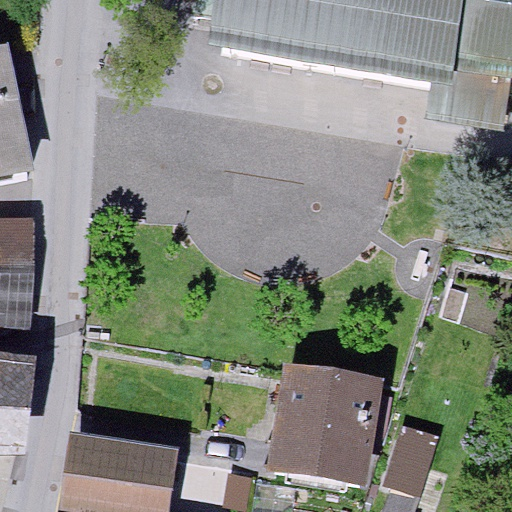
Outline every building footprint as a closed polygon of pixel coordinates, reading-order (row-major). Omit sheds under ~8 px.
[(511,0),(206,0),(195,70),(425,109),(421,131),(470,139),(476,106),(511,112),(511,0)] [(0,187),(21,184),(0,80),(0,187)] [(15,242),(0,242),(0,336),(16,337),(15,242)] [(0,466),(9,467),(14,381),(0,379),(0,466)] [(367,399),(284,389),(273,483),(356,493),(367,399)] [(402,428),(394,485),(425,489),(433,433),(402,428)] [(161,511),(168,474),(75,460),(66,511),(161,511)]
